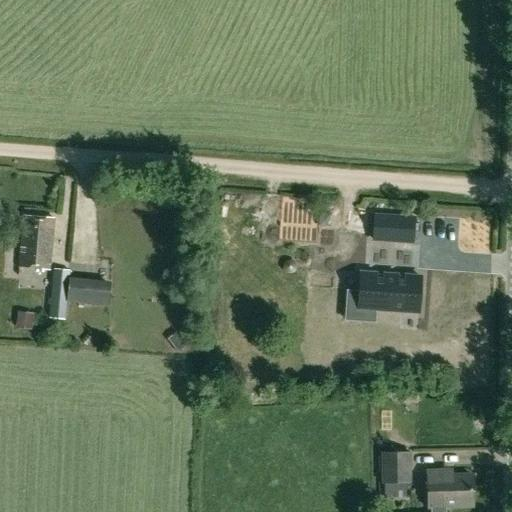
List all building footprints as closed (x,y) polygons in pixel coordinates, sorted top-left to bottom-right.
[(49,269),(53,219),(23,216),(20,267),(49,269)] [(423,219),(384,216),(382,240),(422,243),(423,219)] [(332,229),(333,253),(343,252),(343,228),(332,229)] [(68,271),(54,269),(50,318),(65,319),(68,271)] [(331,292),(332,272),(318,272),(317,291),(331,292)] [(402,280),(396,279),(396,276),(381,275),(381,278),(375,278),(375,274),(359,273),(357,292),(345,291),(343,320),(372,322),(373,310),(416,314),(419,278),(403,277),(402,280)] [(92,284),(90,306),(106,307),(108,286),(92,284)] [(16,316),(14,328),(30,330),(32,318),(16,316)] [(411,453),(381,453),(381,484),(384,484),(385,498),(406,498),(406,484),(411,484),(411,453)] [(445,470),(428,471),(428,477),(428,507),(430,506),(447,506),(472,506),(471,480),(445,480),(445,470)]
